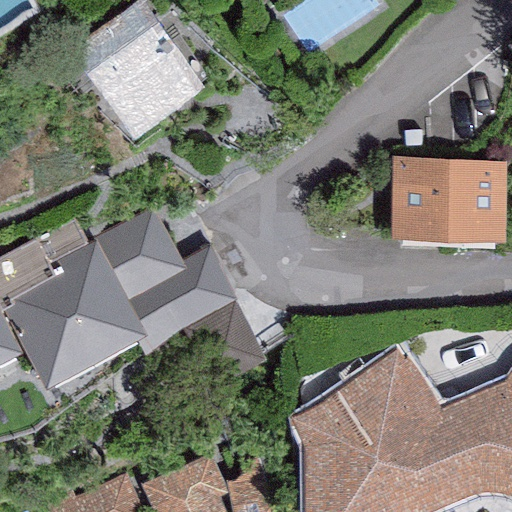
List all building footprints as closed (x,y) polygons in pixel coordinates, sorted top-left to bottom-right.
[(143,0),(133,0),(65,52),(130,137),(205,81),(143,0)] [(506,157),(391,155),(390,233),(504,235),(506,157)] [(180,259),(151,204),(85,238),(73,214),(45,229),(47,233),(37,238),(0,256),(0,309),(0,311),(6,308),(45,383),(135,337),(141,349),(178,330),(207,386),(267,355),(209,244),(180,259)] [(0,311),(0,309),(0,362),(22,351),(0,311)] [(316,404),(289,414),(305,444),(306,511),(425,511),(457,499),(474,491),(484,489),(494,489),(503,490),(511,494),(511,366),(504,380),(441,408),(408,357),(404,359),(397,347),(316,404)] [(210,451),(141,481),(154,511),(224,511),(218,496),(228,491),(210,451)] [(226,479),(232,511),(271,511),(263,469),(226,479)] [(70,487),(24,507),(26,511),(142,511),(126,473),(74,495),(70,487)]
